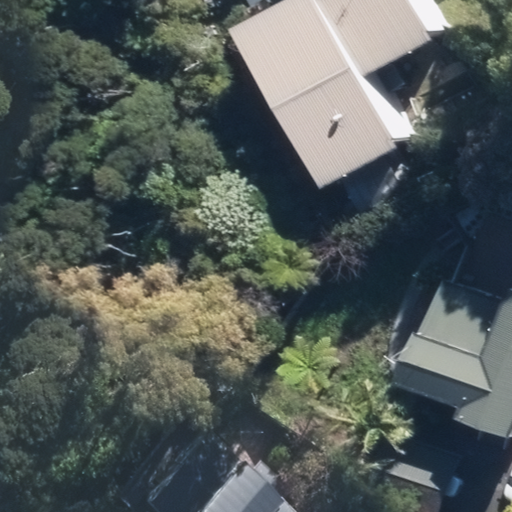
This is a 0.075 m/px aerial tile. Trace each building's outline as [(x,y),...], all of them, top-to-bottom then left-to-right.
[(343,0),(303,0),(267,20),(351,171),(417,134),(343,0)] [(433,0),(346,0),(383,65),(449,28),(433,0)] [(511,271),(466,254),(421,373),(487,398),(482,410),(511,421),(511,271)] [(195,421),(128,487),(153,511),(291,511),(275,496),(283,488),(255,460),(245,470),(195,421)] [(440,511),(448,511),(470,455),(404,430),(381,489),(440,511)]
